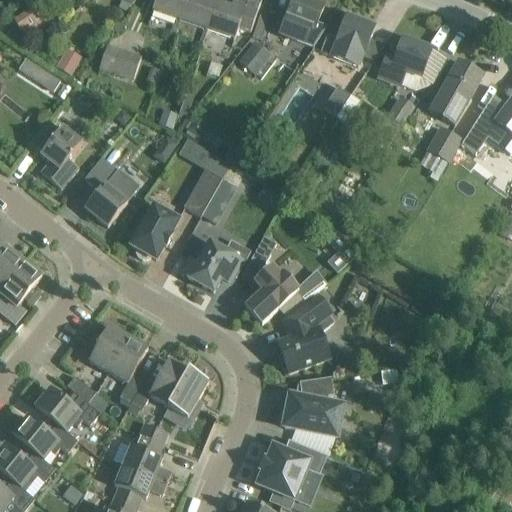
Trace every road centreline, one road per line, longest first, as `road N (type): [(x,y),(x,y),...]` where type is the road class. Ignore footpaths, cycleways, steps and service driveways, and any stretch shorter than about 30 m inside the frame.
road 1 (residential): [(208,511),(247,389),(229,355),(94,272)]
road 2 (residential): [(0,391),(94,272)]
road 3 (residential): [(94,272),(0,196)]
